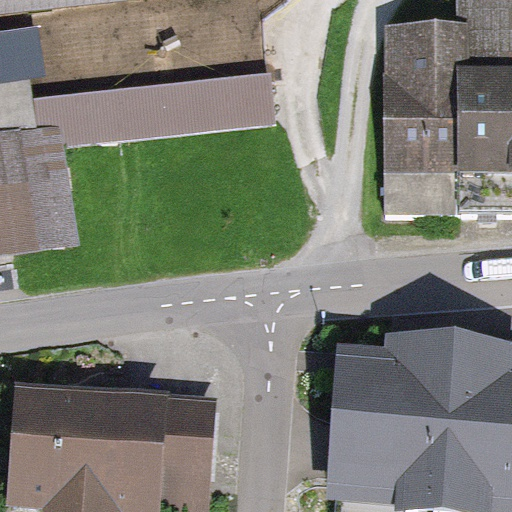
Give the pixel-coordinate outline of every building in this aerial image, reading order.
[(0,0),(0,10),(105,0),(0,0)] [(373,42),(376,191),(511,187),(511,0),(441,0),(443,40),(373,42)] [(0,261),(72,251),(51,107),(27,110),(16,40),(0,42),(0,261)] [(511,507),(511,389),(506,389),(508,368),(401,360),(399,380),(347,376),(338,494),(411,500),(409,511),(482,511),(483,506),(511,507)] [(201,511),(207,412),(24,401),(18,508),(84,511),(201,511)]
